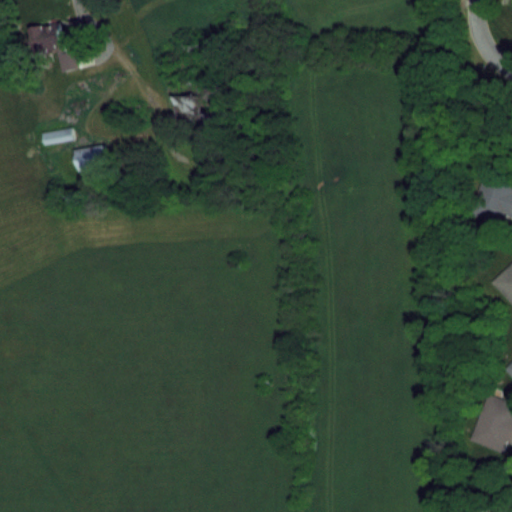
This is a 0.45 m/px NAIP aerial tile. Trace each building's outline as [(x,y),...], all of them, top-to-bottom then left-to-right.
[(73,43),(68,20),(33,28),(38,51),(73,43)] [(58,56),(63,72),(82,66),(77,50),(58,56)] [(47,144),(76,138),(74,127),(45,133),(47,144)] [(108,166),(104,144),(76,149),(80,171),(108,166)] [(511,182),(487,175),(477,209),(511,219),(511,182)] [(511,264),(492,282),(511,304),(511,264)] [(511,443),(511,401),(486,394),(471,442),(505,453),(508,442),(511,443)]
